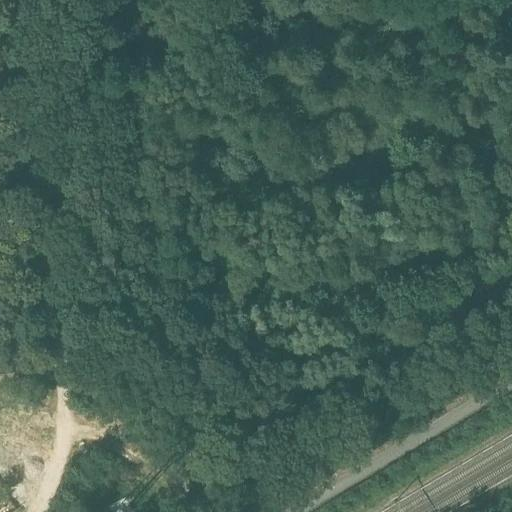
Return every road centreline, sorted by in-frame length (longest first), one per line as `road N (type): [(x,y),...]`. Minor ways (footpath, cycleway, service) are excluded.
road 1 (track): [(44,511),(66,434),(65,394),(7,0)]
road 2 (track): [(66,434),(99,437),(214,511)]
